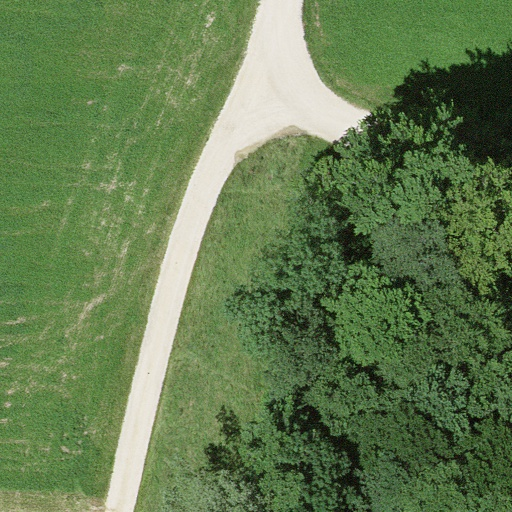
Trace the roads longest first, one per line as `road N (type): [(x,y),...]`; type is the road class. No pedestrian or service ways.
road 1 (track): [(256,87),(190,204),(123,511)]
road 2 (track): [(511,148),(319,115),(256,87)]
